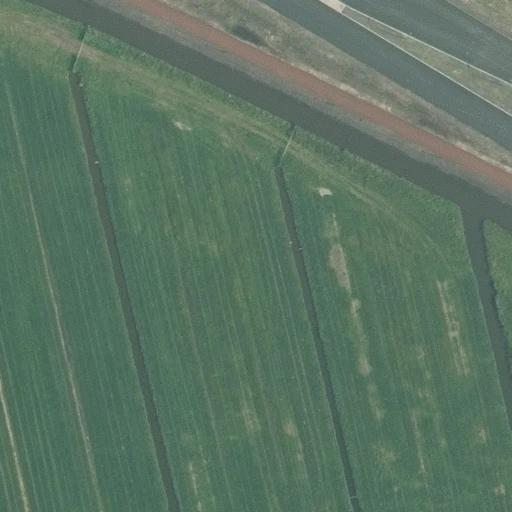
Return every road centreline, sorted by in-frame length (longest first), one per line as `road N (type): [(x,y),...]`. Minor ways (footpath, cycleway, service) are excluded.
road 1 (secondary): [(302,0),(511,122)]
road 2 (secondary): [(511,57),(405,0)]
